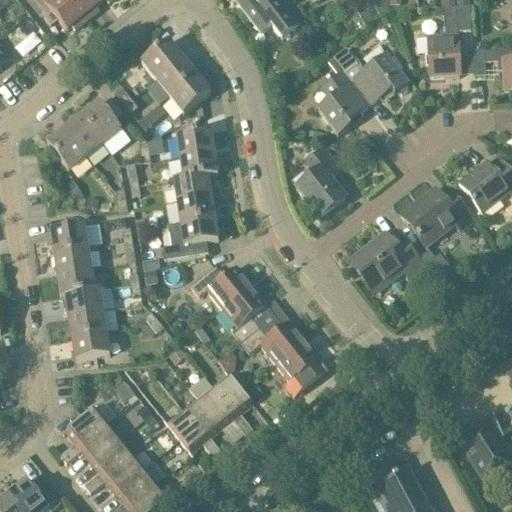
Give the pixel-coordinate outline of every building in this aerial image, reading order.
[(67,0),(51,0),(44,6),(51,15),(44,21),(51,29),(58,23),(67,34),(72,30),(75,34),(87,24),(67,0)] [(67,0),(87,24),(100,14),(97,10),(101,7),(95,0),(67,0)] [(245,0),(238,6),(261,36),(271,28),(282,42),(303,26),(283,0),(280,0),(273,6),(268,0),(245,0)] [(444,10),(455,10),(454,0),(440,0),(441,11),(444,10)] [(470,9),(463,9),(444,10),(445,40),(428,41),(430,81),(460,80),(458,34),(471,33),(470,9)] [(142,66),(155,83),(183,61),(169,45),(142,66)] [(0,50),(0,70),(10,62),(0,50)] [(511,51),(472,53),(473,79),(486,78),(485,66),(503,65),(504,94),(511,93),(511,51)] [(344,74),(370,110),(387,97),(390,101),(396,96),(398,98),(402,98),(408,94),(408,91),(406,88),(408,87),(387,58),(362,77),(356,69),(358,68),(346,52),(334,61),(344,74)] [(183,61),(155,83),(169,101),(197,79),(183,61)] [(370,110),(344,74),(322,91),(330,102),(317,112),(338,140),(357,126),(354,122),(370,110)] [(197,79),(169,101),(184,118),(211,96),(197,79)] [(131,102),(126,95),(119,101),(125,107),(131,102)] [(131,102),(125,107),(132,116),(138,111),(131,102)] [(99,106),(82,120),(103,147),(121,133),(99,106)] [(103,147),(82,120),(65,133),(87,160),(103,147)] [(152,127),(146,120),(139,125),(146,133),(152,127)] [(87,160),(65,133),(47,147),(69,174),(87,160)] [(177,140),(180,162),(214,156),(211,134),(177,140)] [(140,148),(142,157),(150,156),(149,146),(140,148)] [(296,191),(321,222),(347,202),(331,181),(341,173),(324,152),(307,166),(315,176),(296,191)] [(151,166),(150,156),(142,157),(143,167),(151,166)] [(180,162),(183,182),(183,183),(208,179),(208,180),(218,179),(214,156),(180,162)] [(487,165),(459,187),(482,217),(510,195),(511,198),(511,177),(502,165),(493,172),(487,165)] [(212,201),(208,180),(208,179),(183,183),(183,182),(174,184),(177,206),(212,201)] [(139,189),(138,180),(130,182),(131,190),(139,189)] [(65,205),(80,198),(73,183),(58,190),(65,205)] [(139,189),(131,190),(132,194),(133,201),(141,199),(139,189)] [(436,193),(401,220),(425,250),(454,227),(460,234),(474,223),(453,196),(443,203),(436,193)] [(118,205),(127,204),(125,194),(117,195),(118,205)] [(212,201),(177,206),(181,227),(215,222),(212,201)] [(118,205),(120,215),(128,213),(127,204),(118,205)] [(219,244),(215,222),(181,227),(169,229),(172,250),(162,252),(164,264),(208,257),(207,246),(219,244)] [(138,234),(146,233),(145,223),(137,224),(138,234)] [(50,235),(54,257),(88,252),(85,230),(50,235)] [(138,234),(139,243),(147,242),(146,233),(138,234)] [(125,246),(133,245),(131,235),(123,236),(125,246)] [(384,238),(350,265),(375,297),(403,274),(408,280),(424,268),(405,243),(394,252),(384,238)] [(125,246),(126,255),(134,254),(133,245),(125,246)] [(88,252),(54,257),(57,279),(92,273),(88,252)] [(435,261),(429,253),(419,261),(444,294),(459,282),(439,257),(435,261)] [(143,265),(144,275),(160,271),(158,263),(143,265)] [(223,313),(252,290),(237,270),(224,280),(216,270),(191,290),(199,301),(207,294),(223,313)] [(92,273),(57,279),(61,301),(66,300),(66,299),(95,295),(95,294),(92,273)] [(139,287),(138,278),(130,279),(131,288),(139,287)] [(139,287),(131,288),(133,298),(141,297),(139,287)] [(252,290),(223,313),(238,333),(233,337),(241,347),(260,332),(252,322),(268,309),(252,290)] [(69,321),(103,315),(100,293),(95,294),(95,295),(66,299),(66,300),(69,321)] [(72,342),(106,337),(103,315),(69,321),(72,342)] [(152,330),(162,328),(152,316),(145,322),(152,330)] [(260,332),(241,347),(249,358),(261,349),(276,368),(305,345),(290,325),(268,342),(260,332)] [(152,330),(158,337),(164,331),(162,328),(152,330)] [(183,344),(190,352),(200,344),(194,336),(183,344)] [(106,337),(72,342),(76,364),(110,359),(106,337)] [(305,345),(276,368),(291,387),(286,391),(294,402),(313,387),(305,377),(321,364),(305,345)] [(175,362),(181,369),(190,362),(184,354),(175,362)] [(214,392),(237,421),(240,418),(252,409),(229,379),(215,390),(214,392)] [(201,402),(199,404),(222,433),(233,424),(237,421),(214,392),(201,402)] [(222,433),(199,404),(184,416),(207,445),(210,442),(222,433)] [(76,447),(79,451),(108,428),(113,424),(101,408),(66,435),(76,447)] [(207,445),(184,416),(168,428),(191,457),(203,448),(207,445)] [(458,443),(487,489),(511,473),(511,460),(502,445),(500,447),(498,444),(505,440),(494,416),(477,427),(480,432),(474,435),(473,434),(458,443)] [(247,426),(240,418),(237,421),(233,424),(239,432),(247,426)] [(247,426),(239,432),(245,440),(249,437),(253,434),(247,426)] [(91,466),(120,443),(108,428),(79,451),(82,455),(91,466)] [(209,456),(216,450),(210,442),(207,445),(203,448),(209,456)] [(103,481),(132,458),(120,443),(91,466),(100,477),(103,481)] [(79,451),(76,447),(68,453),(74,461),(82,455),(79,451)] [(216,450),(209,456),(215,464),(219,461),(223,458),(216,450)] [(74,461),(68,453),(60,460),(63,463),(66,468),(74,461)] [(106,485),(115,496),(144,473),(132,458),(103,481),(106,485)] [(368,481),(384,511),(429,511),(410,475),(409,476),(406,470),(396,475),(392,468),(368,481)] [(156,488),(144,473),(115,496),(124,507),(127,511),(156,488)] [(98,491),(106,485),(103,481),(100,477),(92,483),(98,491)] [(9,498),(20,511),(56,511),(61,508),(42,483),(32,491),(27,484),(9,498)] [(90,498),(98,491),(92,483),(84,490),(87,493),(90,498)] [(156,488),(127,511),(157,511),(168,504),(156,488)] [(20,511),(9,498),(0,505),(0,511),(20,511)]
